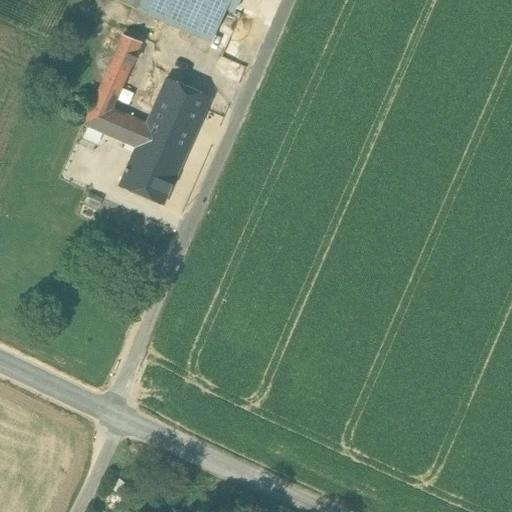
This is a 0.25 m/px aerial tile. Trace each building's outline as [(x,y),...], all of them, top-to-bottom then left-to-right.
[(233,12),(207,0),(137,0),(134,8),(224,48),(239,13),(234,11),(233,12)] [(207,0),(233,12),(234,11),(238,0),(207,0)] [(105,71),(83,124),(120,140),(130,117),(111,109),(146,30),(128,23),(105,71)] [(209,96),(167,78),(146,124),(188,143),(209,96)] [(146,124),(130,117),(120,140),(137,147),(127,169),(126,168),(124,171),(126,171),(120,186),(161,204),(188,143),(146,124)]
